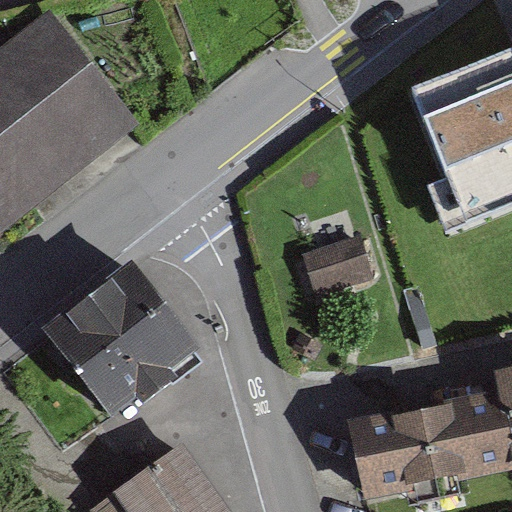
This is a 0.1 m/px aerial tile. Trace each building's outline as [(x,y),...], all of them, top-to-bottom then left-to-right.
[(0,60),(0,238),(136,132),(50,22),(0,60)] [(511,55),(414,96),(459,205),(511,182),(511,55)] [(359,237),(303,255),(316,296),(372,278),(359,237)] [(197,363),(127,273),(38,342),(108,431),(197,363)] [(489,403),(347,428),(360,504),(511,476),(511,379),(486,384),(489,403)] [(218,511),(177,457),(98,511),(218,511)]
